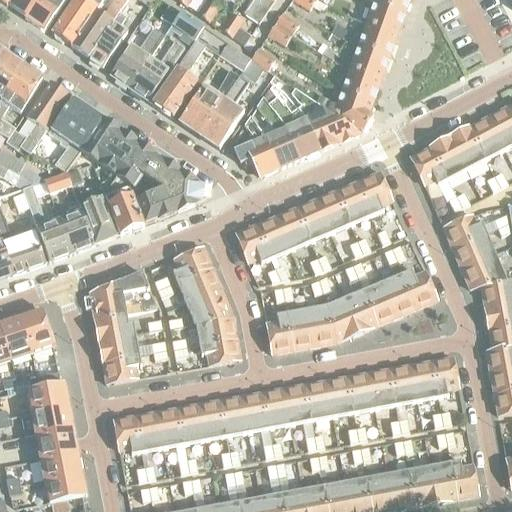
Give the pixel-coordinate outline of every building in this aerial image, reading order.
[(11,0),(7,6),(11,9),(12,9),(26,18),(38,0),(11,0)] [(38,0),(26,18),(24,20),(40,31),(41,29),(45,31),(66,0),(38,0)] [(65,45),(70,48),(94,13),(97,8),(102,0),(87,0),(86,3),(82,0),(76,0),(52,36),(54,37),(55,41),(61,45),(65,45)] [(113,0),(102,18),(94,13),(70,48),(70,49),(87,61),(118,15),(128,0),(113,0)] [(156,0),(134,0),(149,10),(156,0)] [(194,0),(176,0),(176,1),(188,9),(194,0)] [(206,0),(196,14),(210,24),(221,8),(209,0),(206,0)] [(254,0),(242,18),(257,28),(276,0),(254,0)] [(326,8),(313,0),(293,0),(292,2),(308,13),(312,7),(322,14),(326,8)] [(313,0),(326,8),(348,19),(353,10),(338,2),(335,6),(331,3),(333,0),(313,0)] [(375,0),(373,5),(405,16),(410,0),(375,0)] [(397,38),(405,16),(373,5),(365,27),(397,38)] [(170,28),(179,15),(168,7),(159,20),(170,28)] [(118,15),(87,61),(102,71),(128,34),(119,28),(124,20),(118,15)] [(181,35),(194,44),(203,31),(179,15),(170,28),(165,36),(169,39),(172,35),(179,39),(181,35)] [(232,15),(221,31),(233,39),(243,23),(232,15)] [(283,16),(276,27),(292,38),(299,27),(283,16)] [(346,30),(336,25),(331,34),(341,39),(346,30)] [(292,38),(276,27),(268,38),(284,49),(292,38)] [(389,61),(397,38),(365,27),(357,49),(389,61)] [(128,91),(149,60),(164,38),(153,31),(138,53),(130,47),(110,78),(128,91)] [(204,50),(218,59),(227,47),(203,31),(194,44),(177,70),(152,107),(172,121),(197,84),(186,76),(204,50)] [(159,67),(149,60),(128,91),(147,104),(184,50),(174,44),(159,67)] [(249,62),(227,47),(218,59),(241,74),(249,62)] [(337,54),(327,48),(319,61),(330,67),(337,54)] [(380,83),(389,61),(357,49),(349,72),(380,83)] [(259,52),(252,63),(267,74),(275,62),(259,52)] [(0,56),(0,103),(2,101),(0,99),(21,67),(4,55),(0,56)] [(241,74),(238,79),(197,138),(218,152),(243,115),(232,108),(247,85),(252,88),(263,72),(267,74),(252,63),(249,62),(241,74)] [(0,99),(2,101),(0,103),(0,135),(8,140),(4,146),(16,154),(19,149),(29,156),(38,143),(45,134),(69,99),(50,86),(26,121),(34,126),(25,140),(13,132),(14,131),(0,121),(8,109),(20,116),(42,81),(21,67),(0,99)] [(372,106),(380,83),(349,72),(341,94),(372,106)] [(178,125),(197,138),(238,79),(229,73),(215,96),(203,88),(178,125)] [(283,84),(293,92),(316,107),(320,101),(309,94),(299,86),(300,85),(288,77),(283,84)] [(268,91),(261,102),(284,132),(298,165),(320,155),(303,122),(302,121),(295,111),(289,116),(283,108),(282,109),(272,94),(268,91)] [(311,117),(302,121),(303,122),(320,155),(341,146),(361,137),(325,113),(316,107),(293,92),(290,97),(297,107),(311,117)] [(340,96),(329,92),(325,102),(336,106),(340,96)] [(328,104),(325,113),(361,137),(364,133),(366,133),(371,125),(370,123),(373,119),(368,116),(372,106),(341,94),(337,107),(328,104)] [(66,175),(80,155),(101,124),(86,114),(88,112),(72,101),(47,137),(59,145),(57,147),(64,151),(53,167),(66,175)] [(270,136),(261,139),(277,174),(298,165),(284,132),(261,102),(255,111),(262,120),(258,123),(270,136)] [(511,125),(504,111),(486,120),(504,154),(511,149),(511,125)] [(467,131),(484,164),(504,154),(486,120),(467,131)] [(101,124),(80,155),(97,166),(120,133),(103,122),(101,124)] [(263,180),(277,174),(261,139),(248,122),(243,129),(249,139),(252,137),(256,141),(233,152),(240,167),(250,162),(257,179),(263,180)] [(448,141),(465,174),(484,164),(467,131),(448,141)] [(101,169),(115,179),(137,146),(123,136),(101,169)] [(447,184),(465,174),(448,141),(429,151),(447,184)] [(164,194),(176,216),(211,202),(212,196),(137,146),(115,179),(116,180),(134,191),(142,179),(164,194)] [(0,166),(17,176),(24,165),(2,152),(0,150),(0,166)] [(429,151),(410,161),(424,189),(435,184),(437,188),(436,188),(437,189),(447,184),(429,151)] [(0,166),(0,179),(23,192),(31,190),(37,188),(17,176),(0,166)] [(379,175),(354,186),(369,221),(383,215),(383,213),(382,214),(380,209),(392,205),(379,175)] [(494,180),(500,192),(508,188),(501,176),(494,180)] [(67,177),(44,185),(48,197),(65,191),(68,197),(65,198),(68,207),(77,204),(67,177)] [(104,198),(105,201),(129,192),(129,193),(134,191),(116,180),(104,198)] [(492,196),(500,192),(494,180),(486,184),(492,196)] [(350,229),(369,221),(354,186),(335,194),(350,229)] [(35,230),(49,266),(72,257),(58,221),(44,226),(36,205),(31,190),(23,192),(22,193),(27,208),(35,230)] [(105,201),(120,238),(145,228),(136,205),(134,206),(129,193),(129,192),(105,201)] [(139,204),(149,227),(176,216),(164,194),(139,204)] [(330,238),(350,229),(335,194),(315,203),(330,238)] [(470,208),(463,196),(456,200),(462,211),(470,208)] [(453,215),(462,211),(456,200),(448,204),(453,215)] [(79,210),(80,213),(94,248),(115,240),(100,201),(79,210)] [(315,203),(295,211),(310,246),(330,238),(315,203)] [(275,220),(289,255),(310,246),(295,211),(275,220)] [(10,242),(0,213),(0,250),(10,279),(45,267),(33,234),(10,242)] [(72,257),(94,248),(80,213),(58,221),(72,257)] [(451,252),(486,237),(481,226),(480,227),(476,229),(472,219),(443,231),(451,252)] [(506,219),(494,224),(496,233),(508,228),(506,219)] [(289,255),(275,220),(255,228),(270,263),(289,255)] [(235,237),(248,267),(259,262),(261,266),(260,266),(260,267),(270,263),(255,228),(235,237)] [(509,237),(508,228),(496,233),(498,242),(509,237)] [(376,237),(381,249),(390,246),(384,233),(376,237)] [(461,274),(495,259),(486,237),(451,252),(461,274)] [(365,242),(357,245),(362,258),(370,254),(365,242)] [(354,261),(362,258),(357,245),(349,249),(354,261)] [(399,249),(391,253),(396,265),(405,261),(399,249)] [(0,282),(10,279),(0,250),(0,282)] [(203,251),(173,263),(178,274),(174,276),(174,275),(172,276),(176,285),(211,271),(203,251)] [(388,268),(396,265),(391,253),(383,256),(388,268)] [(325,259),(317,262),(322,275),(330,271),(325,259)] [(511,283),(506,285),(495,259),(461,274),(469,293),(480,291),(511,284),(511,283)] [(322,275),(317,262),(309,266),(314,278),(322,275)] [(360,266),(352,269),(357,282),(365,278),(360,266)] [(275,273),(280,285),(288,283),(283,269),(275,273)] [(349,285),(357,282),(352,269),(344,273),(349,285)] [(176,285),(185,306),(220,291),(211,271),(176,285)] [(275,273),(266,276),(271,286),(280,285),(275,273)] [(412,273),(402,277),(417,312),(437,304),(425,274),(413,279),(412,275),(412,273)] [(141,315),(139,305),(131,307),(128,295),(148,291),(142,276),(119,285),(90,296),(92,307),(91,307),(94,323),(141,315)] [(402,277),(382,286),(397,321),(417,312),(402,277)] [(157,294),(170,289),(166,281),(154,286),(157,294)] [(326,281),(318,284),(322,297),(330,294),(326,281)] [(313,299),(322,297),(318,284),(310,287),(313,299)] [(511,284),(480,291),(484,311),(511,305),(511,284)] [(397,321),(382,286),(362,294),(377,329),(397,321)] [(173,297),(170,289),(157,294),(161,302),(173,297)] [(290,290),(282,292),(284,305),(293,303),(290,290)] [(194,328),(195,328),(232,321),(220,291),(185,306),(194,328)] [(275,306),(284,305),(282,292),(273,293),(275,306)] [(362,294),(342,303),(357,337),(377,329),(362,294)] [(357,337),(342,303),(326,310),(336,346),(357,337)] [(488,332),(511,327),(511,305),(484,311),(488,332)] [(313,350),(336,346),(326,310),(305,313),(313,350)] [(41,313),(19,320),(31,356),(53,349),(41,313)] [(305,313),(284,317),(291,354),(313,350),(305,313)] [(94,323),(98,345),(135,338),(133,326),(131,326),(132,327),(128,328),(126,319),(139,316),(141,315),(94,323)] [(271,358),(291,354),(284,317),(276,319),(276,320),(277,320),(278,324),(266,326),(271,358)] [(0,330),(11,363),(31,356),(19,320),(0,326),(0,330)] [(195,328),(199,349),(236,342),(232,321),(195,328)] [(181,322),(168,324),(169,333),(182,330),(181,322)] [(162,333),(160,324),(147,326),(149,335),(162,333)] [(492,354),(511,350),(511,327),(488,332),(492,354)] [(0,330),(0,366),(11,363),(0,330)] [(139,359),(135,338),(98,345),(102,366),(139,359)] [(173,354),(186,351),(185,342),(171,345),(173,354)] [(240,364),(236,342),(199,349),(201,359),(202,359),(202,358),(206,358),(209,370),(240,364)] [(153,356),(166,354),(164,345),(151,348),(153,356)] [(489,375),(511,371),(511,350),(492,354),(485,355),(489,375)] [(186,351),(173,354),(175,362),(188,360),(186,351)] [(166,354),(153,356),(154,365),(167,363),(166,354)] [(106,388),(137,382),(135,370),(139,369),(140,370),(141,370),(139,359),(102,366),(106,388)] [(452,360),(431,365),(438,402),(448,400),(448,398),(447,399),(446,394),(458,392),(452,360)] [(416,406),(438,402),(431,365),(409,368),(416,406)] [(395,410),(416,406),(409,368),(388,372),(395,410)] [(511,392),(511,371),(489,375),(493,397),(511,392)] [(374,413),(395,410),(388,372),(367,376),(374,413)] [(58,376),(45,378),(48,390),(48,391),(61,388),(60,388),(58,376)] [(353,417),(374,413),(367,376),(346,380),(353,417)] [(30,394),(39,392),(36,380),(28,382),(30,394)] [(332,421),(353,417),(346,380),(325,384),(332,421)] [(4,393),(16,390),(15,382),(2,384),(4,393)] [(311,425),(332,421),(325,384),(304,388),(311,425)] [(30,394),(27,394),(31,417),(68,410),(64,387),(60,388),(61,388),(48,391),(48,390),(39,392),(30,394)] [(290,429),(311,425),(304,388),(283,392),(290,429)] [(268,433),(290,429),(283,392),(261,396),(268,433)] [(511,392),(493,397),(497,419),(511,416),(511,392)] [(261,396),(240,400),(247,437),(268,433),(261,396)] [(226,441),(247,437),(240,400),(219,404),(226,441)] [(205,445),(226,441),(219,404),(198,408),(205,445)] [(184,449),(205,445),(198,408),(177,411),(184,449)] [(68,410),(31,417),(36,438),(73,431),(68,410)] [(162,453),(184,449),(177,411),(155,415),(162,453)] [(134,419),(141,457),(162,453),(155,415),(134,419)] [(449,415),(440,417),(442,430),(451,428),(449,415)] [(431,419),(434,432),(442,430),(440,417),(431,419)] [(134,419),(113,423),(119,455),(131,453),(131,457),(131,458),(141,457),(134,419)] [(0,431),(8,430),(7,422),(0,422),(0,431)] [(407,423),(398,425),(400,438),(409,436),(407,423)] [(392,439),(400,438),(398,425),(389,426),(392,439)] [(73,431),(36,438),(37,447),(40,461),(40,463),(77,455),(77,454),(77,453),(74,441),(74,440),(73,431)] [(364,431),(356,433),(358,446),(367,444),(364,431)] [(349,447),(358,446),(356,433),(347,434),(349,447)] [(453,435),(444,437),(446,450),(455,449),(453,435)] [(438,452),(446,450),(444,437),(435,438),(438,452)] [(322,439),(313,440),(316,453),(324,452),(322,439)] [(307,455),(316,453),(313,440),(305,442),(307,455)] [(411,443),(402,445),(404,458),(413,456),(411,443)] [(402,445),(393,446),(396,459),(404,458),(402,445)] [(280,447),(271,448),(273,461),(282,460),(280,447)] [(265,463),(273,461),(271,448),(262,450),(265,463)] [(368,451),(360,452),(362,465),(371,464),(368,451)] [(360,452),(351,454),(353,467),(362,465),(360,452)] [(237,454),(229,456),(231,469),(240,467),(237,454)] [(77,455),(40,463),(44,484),(81,477),(77,455)] [(222,471),(231,469),(229,456),(220,458),(222,471)] [(326,459),(317,460),(320,473),(328,472),(326,459)] [(317,460),(309,462),(311,475),(320,473),(317,460)] [(195,462),(186,464),(189,477),(197,475),(195,462)] [(180,478),(189,477),(186,464),(178,465),(180,478)] [(478,499),(472,468),(460,470),(460,466),(460,464),(450,466),(457,503),(478,499)] [(435,507),(457,503),(450,466),(429,470),(435,507)] [(286,480),(283,467),(275,468),(277,481),(286,480)] [(268,483),(277,481),(275,468),(266,470),(268,483)] [(153,470),(144,472),(147,485),(155,483),(153,470)] [(414,511),(435,507),(429,470),(407,474),(414,511)] [(138,486),(147,485),(144,472),(136,473),(138,486)] [(241,474),(233,476),(235,489),(244,487),(241,474)] [(392,511),(408,511),(414,511),(407,474),(386,478),(392,511)] [(226,490),(235,489),(233,476),(224,477),(226,490)] [(67,503),(86,499),(81,477),(44,484),(49,507),(50,506),(59,505),(67,503)] [(370,511),(392,511),(386,478),(365,482),(370,511)] [(6,483),(7,491),(20,489),(18,480),(6,483)] [(199,482),(190,484),(193,497),(201,495),(199,482)] [(348,511),(370,511),(365,482),(344,486),(348,511)] [(184,498),(193,497),(190,484),(182,485),(184,498)] [(326,511),(348,511),(344,486),(323,490),(326,511)] [(21,497),(20,489),(7,491),(9,499),(21,497)] [(157,490),(148,491),(151,504),(159,503),(157,490)] [(305,511),(326,511),(323,490),(302,494),(305,511)] [(142,506),(151,504),(148,491),(140,493),(142,506)] [(283,511),(305,511),(302,494),(280,498),(283,511)] [(283,511),(280,498),(259,501),(261,511),(283,511)] [(239,511),(261,511),(259,501),(238,505),(239,511)] [(68,511),(67,503),(59,505),(60,511),(68,511)]
